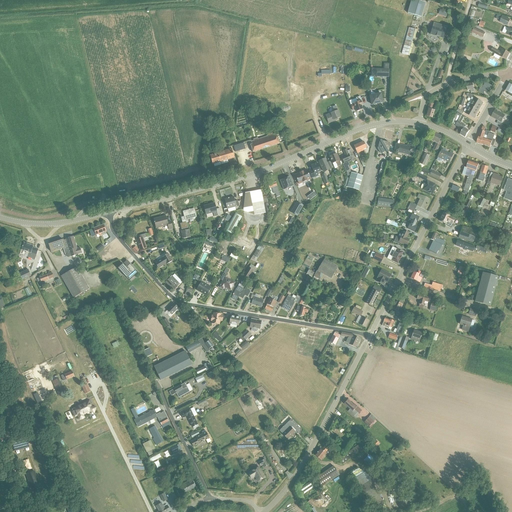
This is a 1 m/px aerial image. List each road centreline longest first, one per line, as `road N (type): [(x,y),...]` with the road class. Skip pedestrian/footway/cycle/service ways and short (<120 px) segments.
road 1 (tertiary): [(420,124),(381,122),(253,173),(108,212)]
road 2 (residential): [(369,336),(176,299),(112,230),(108,212)]
road 3 (unclassified): [(264,511),(303,463),(369,336)]
road 4 (residential): [(400,280),(467,143)]
